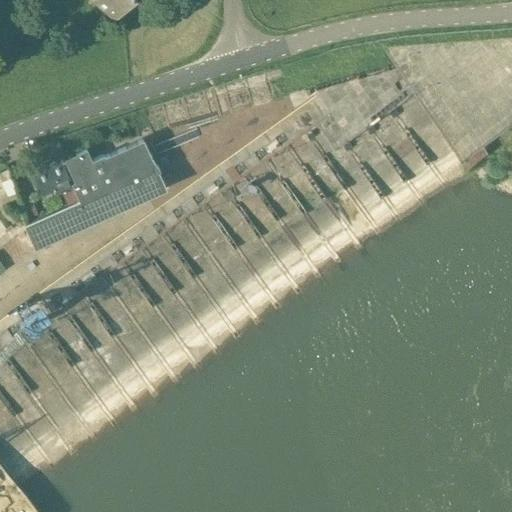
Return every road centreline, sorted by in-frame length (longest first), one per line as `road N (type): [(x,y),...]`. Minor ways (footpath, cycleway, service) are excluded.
road 1 (unclassified): [(242,60),(369,27),(511,13)]
road 2 (unclassified): [(0,140),(242,60)]
